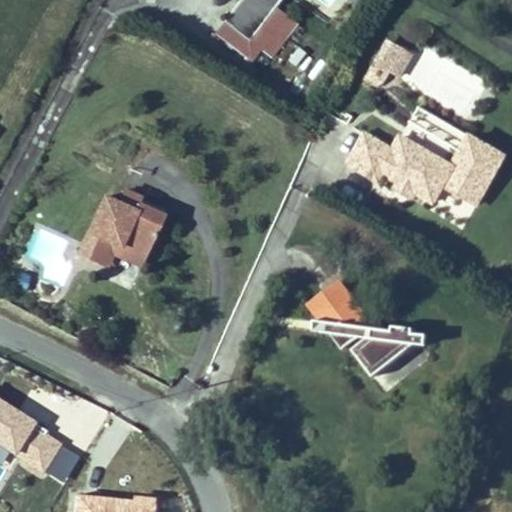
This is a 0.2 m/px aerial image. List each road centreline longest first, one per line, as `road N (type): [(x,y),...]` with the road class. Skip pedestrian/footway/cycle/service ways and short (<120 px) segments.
road 1 (unclassified): [(215,511),(200,466),(178,434),(103,378),(0,329)]
road 2 (unknown): [(271,253),(264,288),(178,434)]
